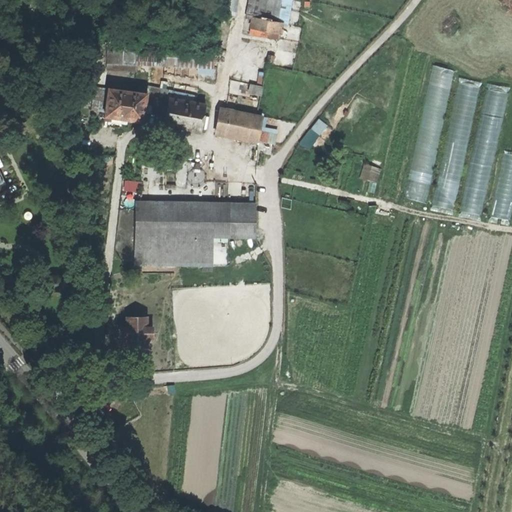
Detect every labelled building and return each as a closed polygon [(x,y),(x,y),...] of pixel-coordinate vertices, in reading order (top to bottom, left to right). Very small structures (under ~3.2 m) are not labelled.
[(276,23),(280,0),(256,0),(251,29),(270,32),(269,39),(280,41),(283,24),(276,23)] [(221,14),(219,46),(224,46),(225,38),(230,39),(232,14),(221,14)] [(136,60),(157,61),(157,48),(126,47),(125,63),(136,64),(136,60)] [(211,70),(212,51),(166,49),(165,67),(211,70)] [(430,65),(403,198),(427,203),(455,70),(430,65)] [(252,75),(244,74),(242,83),(233,81),(227,111),(221,110),(216,135),(258,143),(262,118),(253,116),(259,86),(251,85),(252,75)] [(175,84),(152,80),(148,94),(111,89),(106,126),(129,130),(131,121),(135,122),(145,123),(146,114),(150,114),(153,111),(153,108),(168,111),(165,126),(201,132),(207,103),(203,102),(202,106),(173,100),(175,84)] [(432,206),(454,210),(480,87),(458,83),(432,206)] [(458,216),(480,220),(507,92),(485,88),(458,216)] [(8,121),(16,111),(0,99),(0,116),(3,119),(4,118),(8,121)] [(319,118),(310,130),(318,136),(327,125),(319,118)] [(310,130),(299,144),(310,148),(318,136),(310,130)] [(489,215),(510,220),(511,212),(511,152),(502,151),(489,215)] [(381,168),(363,162),(358,178),(376,184),(381,168)] [(210,178),(208,172),(205,168),(198,166),(192,168),(189,172),(187,177),(188,182),(191,186),(197,188),(203,188),(207,185),(210,178)] [(215,181),(215,201),(228,201),(228,181),(215,181)] [(254,237),(254,202),(228,201),(215,201),(137,200),(136,236),(137,236),(213,237),(254,237)] [(213,265),(213,237),(137,236),(136,264),(213,265)] [(59,278),(53,278),(48,281),(48,288),(53,291),(59,291),(63,287),(63,281),(59,278)] [(153,329),(148,329),(148,319),(128,319),(128,329),(123,329),(123,338),(128,338),(128,348),(137,348),(148,348),(148,338),(153,338),(153,329)]
